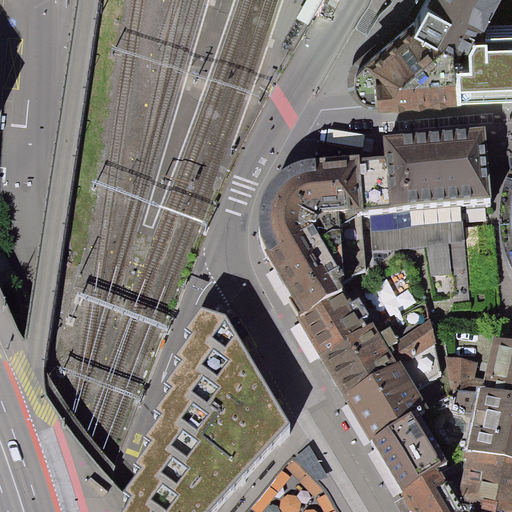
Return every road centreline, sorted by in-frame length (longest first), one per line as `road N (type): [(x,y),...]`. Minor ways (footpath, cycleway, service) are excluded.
road 1 (residential): [(206,511),(106,397),(44,290),(23,191),(32,0)]
road 2 (residential): [(345,0),(246,180),(227,237),(229,262),(271,335)]
road 3 (residential): [(271,335),(374,511)]
